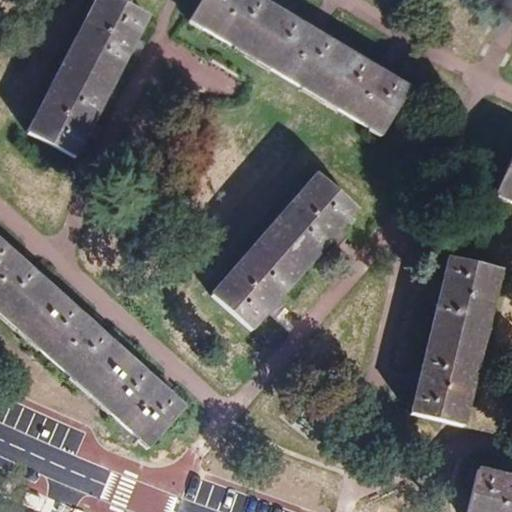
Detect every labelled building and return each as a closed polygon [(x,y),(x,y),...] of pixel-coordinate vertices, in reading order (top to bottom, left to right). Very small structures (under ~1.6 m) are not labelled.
[(61,145),(70,129),(79,113),(115,46),(123,32),(134,12),(112,0),(84,0),(18,122),(61,145)] [(256,0),(199,0),(188,20),(386,126),(409,81),(391,71),(378,64),(320,34),(298,22),(256,0)] [(304,12),(298,22),(320,34),(324,24),(304,12)] [(133,37),(123,32),(115,46),(126,51),(133,37)] [(378,64),(391,71),(396,62),(383,56),(378,64)] [(79,113),(70,129),(80,135),(88,119),(79,113)] [(511,159),(498,186),(511,193),(511,159)] [(244,324),(259,308),(269,317),(281,304),(272,295),(328,235),(337,243),(346,233),(336,225),(353,207),(318,174),(209,291),(244,324)] [(0,314),(146,444),(180,404),(158,384),(145,372),(106,337),(90,322),(34,271),(20,258),(0,240),(0,314)] [(27,250),(20,258),(34,271),(42,263),(27,250)] [(406,389),(414,391),(410,413),(460,423),(492,266),(442,256),(438,279),(429,277),(426,294),(434,296),(418,375),(409,373),(406,389)] [(97,314),(90,322),(106,337),(115,328),(97,314)] [(145,372),(158,384),(167,374),(154,362),(145,372)] [(511,475),(505,473),(502,485),(511,487),(511,475)] [(511,511),(511,487),(502,485),(476,478),(467,511),(511,511)]
